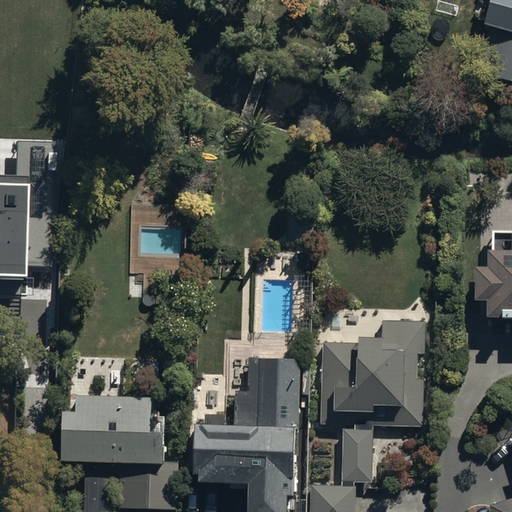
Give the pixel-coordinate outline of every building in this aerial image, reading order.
[(511,0),(486,0),(481,18),(491,21),(476,63),(511,75),(511,0)] [(0,275),(26,276),(29,185),(0,183),(0,275)] [(511,217),(511,224),(491,224),(491,242),(484,242),(484,259),(472,258),(472,291),(485,291),(485,307),(511,307),(511,217)] [(383,329),(356,328),(356,339),(323,338),(320,420),(343,421),(342,482),(310,481),(309,511),(354,511),(355,477),(371,478),(373,423),(421,424),(422,375),(416,375),(417,350),(424,350),(425,317),(383,316),(383,329)] [(298,355),(248,354),(247,386),(236,386),(235,417),(196,416),(194,467),(219,468),(218,473),(246,474),(245,511),(285,511),(286,488),(291,488),(292,420),(297,420),(298,355)] [(77,411),(61,411),(60,461),(83,461),(82,511),(108,511),(108,508),(177,510),(178,464),(161,464),(162,430),(150,430),(151,399),(77,397),(77,411)] [(511,511),(511,494),(487,502),(490,511),(511,511)]
